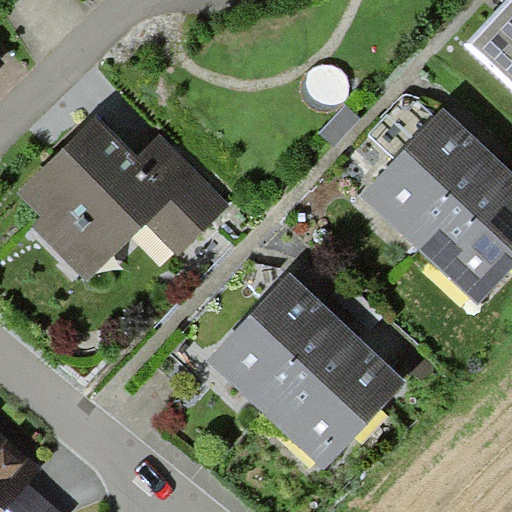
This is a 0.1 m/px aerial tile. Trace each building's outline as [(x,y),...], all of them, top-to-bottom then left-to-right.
[(511,0),(505,0),(467,41),(511,83),(511,0)] [(0,71),(8,63),(0,54),(0,71)] [(221,210),(148,141),(130,161),(84,118),(5,200),(88,279),(143,221),(178,254),(221,210)] [(476,309),(511,270),(511,190),(471,152),(437,121),(361,203),(476,309)] [(321,473),(400,389),(363,354),(320,313),(289,285),(210,370),(321,473)] [(0,511),(57,511),(23,482),(32,471),(8,451),(0,443),(0,511)]
